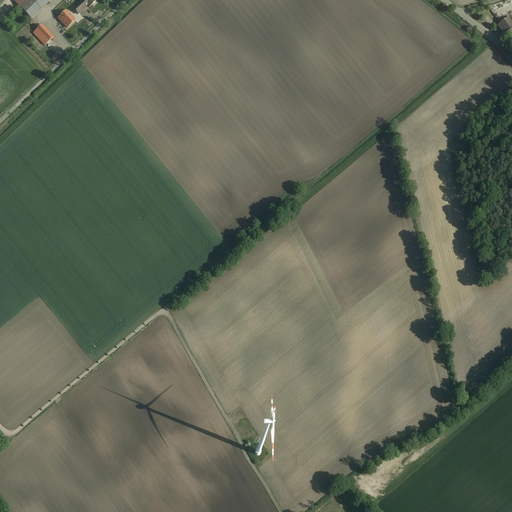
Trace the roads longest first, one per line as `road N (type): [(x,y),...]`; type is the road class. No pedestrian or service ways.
road 1 (track): [(10,433),(292,203)]
road 2 (track): [(158,312),(278,511)]
road 3 (unclassified): [(0,121),(125,0)]
